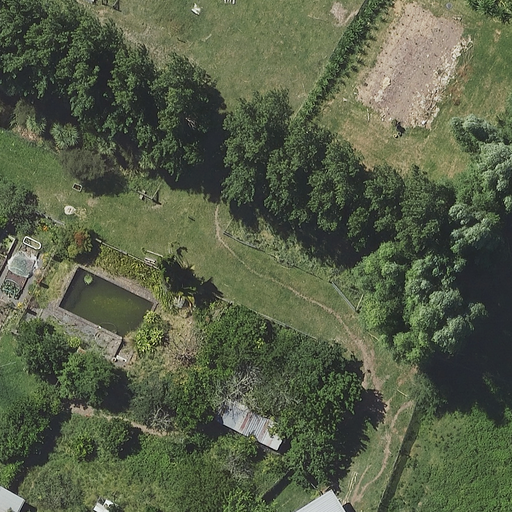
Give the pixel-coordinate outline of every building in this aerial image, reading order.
[(287,427),(219,394),(207,420),(275,452),(287,427)] [(189,461),(131,428),(117,451),(175,484),(189,461)] [(122,511),(125,509),(91,484),(76,504),(86,511),(122,511)] [(0,511),(17,511),(23,500),(0,489),(0,511)] [(340,511),(329,494),(299,511),(340,511)]
